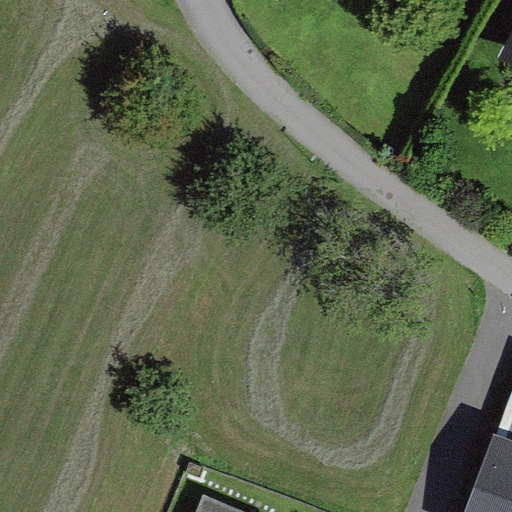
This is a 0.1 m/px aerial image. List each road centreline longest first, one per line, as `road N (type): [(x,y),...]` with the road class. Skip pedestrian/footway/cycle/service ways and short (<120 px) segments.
road 1 (residential): [(227,0),(358,160),(511,267)]
road 2 (residential): [(511,338),(441,511)]
